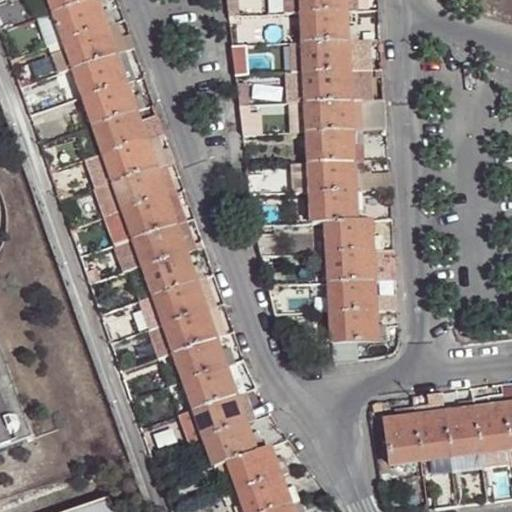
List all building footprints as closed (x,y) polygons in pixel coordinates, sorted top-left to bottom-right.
[(49,0),(50,2),(54,19),(96,4),(94,0),(49,0)] [(237,0),(225,0),(228,20),(239,20),(237,0)] [(287,0),(288,17),(303,17),(302,0),(287,0)] [(355,0),(302,0),(303,17),(348,15),(357,14),(355,0)] [(54,19),(63,46),(104,32),(102,18),(96,4),(54,19)] [(102,18),(104,32),(116,28),(113,13),(102,18)] [(348,15),(303,17),(305,48),(358,44),(357,30),(348,31),(348,15)] [(37,24),(47,52),(63,46),(54,19),(37,24)] [(120,42),(130,39),(126,25),(116,28),(120,42)] [(104,32),(115,60),(124,57),(136,53),(130,39),(120,42),(116,28),(104,32)] [(66,53),(73,75),(115,60),(104,32),(63,46),(66,53)] [(358,44),(305,48),(306,76),(359,74),(372,73),(371,44),(358,44)] [(52,57),(66,53),(63,46),(50,51),(52,57)] [(305,48),(293,48),(294,77),(306,76),(305,48)] [(52,57),(49,59),(58,81),(73,75),(66,53),(52,57)] [(121,74),(129,72),(124,57),(115,60),(121,74)] [(84,103),(85,105),(127,91),(121,74),(115,60),(73,75),(84,103)] [(121,74),(127,91),(136,87),(129,72),(121,74)] [(372,73),(359,74),(361,104),(374,103),(372,73)] [(359,74),(306,76),(307,106),(352,105),(361,104),(359,74)] [(294,77),(296,107),(307,106),(306,76),(294,77)] [(85,105),(94,132),(136,118),(131,103),(127,91),(85,105)] [(131,103),(136,118),(145,115),(140,100),(131,103)] [(352,105),(352,119),(361,118),(361,104),(352,105)] [(307,106),(309,136),(353,135),(352,119),(352,105),(307,106)] [(94,132),(104,161),(147,146),(142,131),(136,118),(94,132)] [(352,119),(353,135),(362,134),(361,118),(352,119)] [(142,131),(147,146),(156,143),(163,139),(158,125),(142,131)] [(353,135),(354,149),(362,148),(362,134),(353,135)] [(309,136),(311,165),(354,163),(354,149),(353,135),(309,136)] [(147,146),(104,161),(114,188),(156,174),(166,170),(170,169),(166,155),(161,156),(156,143),(147,146)] [(354,149),(354,163),(364,163),(362,148),(354,149)] [(104,161),(88,167),(98,194),(114,188),(104,161)] [(311,165),(312,195),(355,193),(355,178),(354,163),(311,165)] [(354,163),(355,178),(364,178),(364,163),(354,163)] [(156,174),(167,202),(176,199),(166,170),(156,174)] [(114,188),(124,216),(167,202),(156,174),(114,188)] [(355,178),(355,193),(365,193),(364,178),(355,178)] [(114,188),(98,194),(108,223),(124,216),(114,188)] [(315,227),(327,226),(327,225),(357,222),(358,208),(355,193),(312,195),(315,227)] [(358,208),(365,209),(365,193),(355,193),(358,208)] [(171,215),(180,211),(176,199),(167,202),(171,215)] [(124,216),(134,244),(176,229),(171,215),(167,202),(124,216)] [(358,208),(357,222),(366,223),(365,209),(358,208)] [(171,215),(176,229),(186,226),(180,211),(171,215)] [(124,216),(108,223),(118,249),(134,244),(124,216)] [(327,226),(329,256),(372,255),(372,239),(371,223),(366,223),(357,222),(327,225),(327,226)] [(176,229),(186,259),(195,255),(186,226),(176,229)] [(134,244),(144,273),(186,259),(176,229),(134,244)] [(372,239),(372,255),(383,253),(382,238),(372,239)] [(329,256),(330,286),(374,284),(374,270),(372,255),(329,256)] [(144,273),(155,301),(196,287),(192,271),(186,259),(144,273)] [(192,271),(196,287),(206,283),(201,268),(192,271)] [(374,270),(374,284),(384,284),(383,269),(374,270)] [(202,300),(211,298),(206,283),(196,287),(202,300)] [(330,286),(331,316),(376,314),(376,299),(374,284),(330,286)] [(155,301),(164,329),(206,314),(202,300),(196,287),(155,301)] [(202,300),(206,314),(216,311),(211,298),(202,300)] [(376,299),(376,314),(385,314),(384,299),(376,299)] [(216,311),(206,314),(211,327),(221,323),(216,311)] [(164,329),(174,357),(216,342),(211,327),(206,314),(164,329)] [(331,316),(333,348),(357,347),(377,346),(377,330),(376,314),(331,316)] [(211,327),(216,342),(225,339),(221,323),(211,327)] [(386,330),(377,330),(377,346),(387,345),(386,330)] [(174,357),(184,385),(226,369),(222,355),(216,342),(174,357)] [(357,347),(333,348),(333,363),(358,361),(357,347)] [(222,355),(226,369),(235,367),(230,351),(222,355)] [(0,450),(28,441),(11,389),(0,359),(0,450)] [(226,369),(230,383),(241,380),(235,367),(226,369)] [(184,385),(194,412),(235,398),(230,383),(226,369),(184,385)] [(230,383),(235,398),(246,395),(241,380),(230,383)] [(241,410),(249,408),(246,395),(235,398),(241,410)] [(490,410),(505,408),(504,397),(488,400),(490,410)] [(194,412),(204,442),(247,426),(241,410),(235,398),(194,412)] [(474,401),(475,412),(490,410),(488,400),(474,401)] [(460,413),(475,412),(474,401),(459,403),(460,413)] [(430,417),(445,415),(444,405),(429,407),(430,417)] [(241,410),(247,426),(255,424),(249,408),(241,410)] [(480,455),(511,450),(505,408),(490,410),(475,412),(480,455)] [(400,411),(401,421),(416,418),(415,409),(400,411)] [(194,412),(182,417),(192,446),(204,442),(194,412)] [(450,459),(480,455),(475,412),(460,413),(445,415),(450,459)] [(421,462),(450,459),(445,415),(430,417),(416,418),(421,462)] [(391,466),(421,462),(416,418),(401,421),(386,423),(391,466)] [(214,471),(229,467),(257,457),(256,454),(250,438),(247,426),(204,442),(214,471)] [(250,438),(256,454),(265,451),(260,436),(250,438)] [(229,467),(239,492),(281,478),(274,462),(269,450),(265,451),(256,454),(257,457),(229,467)] [(482,470),(480,455),(450,459),(453,474),(482,470)] [(274,462),(281,478),(289,475),(284,459),(274,462)] [(239,492),(244,511),(273,511),(290,506),(284,492),(281,478),(239,492)] [(284,492),(290,506),(300,503),(295,489),(284,492)] [(111,511),(107,501),(75,511),(111,511)] [(292,511),(302,511),(300,503),(290,506),(292,511)]
